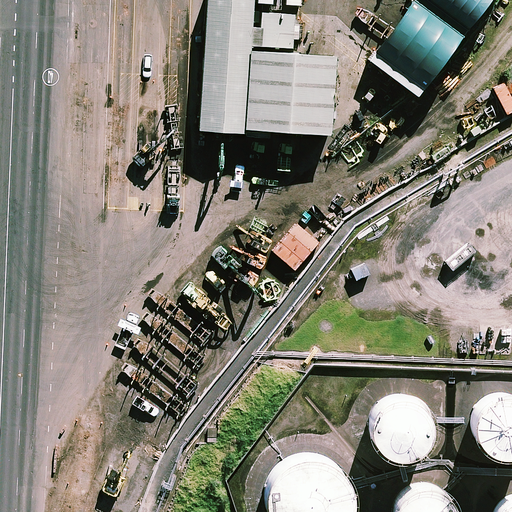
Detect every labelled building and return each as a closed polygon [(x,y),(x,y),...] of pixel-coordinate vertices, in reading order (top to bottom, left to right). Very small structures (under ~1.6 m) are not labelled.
[(200,0),(199,125),(246,125),(248,49),(248,0),(200,0)] [(492,0),(413,0),(370,59),(422,97),(492,0)] [(331,50),(248,49),(246,125),(330,127),(331,50)] [(405,458),(408,458),(412,457),(415,457),(418,456),(421,454),(423,452),(426,450),(428,448),(430,446),(432,443),(434,440),(435,437),(436,434),(436,431),(436,428),(436,424),(436,421),(435,418),(434,415),(432,412),(430,410),(428,407),(426,405),(423,403),(421,401),(418,400),(415,399),(412,398),(408,397),(405,397),(402,398),(399,398),(393,400),(390,402),(387,404),(385,406),(383,408),(381,411),(379,414),(378,417),(377,420),(376,423),(376,426),(376,429),(376,433),(377,436),(378,439),(379,442),(381,444),(383,447),(385,449),(387,451),(390,453),(393,455),(396,456),(399,457),(402,458),(405,458)] [(488,462),(491,462),(495,462),(498,461),(501,460),(504,459),(506,457),(509,455),(511,453),(511,451),(511,412),(509,409),(506,407),(504,406),(501,404),(498,403),(494,402),(491,402),(488,402),(485,402),(482,403),(476,405),(473,406),(470,408),(468,411),(466,413),(464,416),(462,418),(461,421),(460,424),(459,427),(459,431),(459,434),(459,437),(460,440),(461,443),(462,446),(464,449),(466,452),(468,454),(470,456),(473,458),(476,459),(479,461),(482,462),(485,462),(488,462)] [(333,511),(334,507),(335,503),(335,499),(335,495),(334,491),(333,486),(331,482),(329,479),(327,475),(324,472),(321,469),(318,466),(314,464),(311,462),(307,460),(302,459),(298,459),(294,459),(290,459),(285,460),(277,463),(273,465),(270,468),(267,470),(264,473),(261,477),(259,481),(257,484),(256,488),(255,493),(255,497),(255,501),(255,505),(256,510),(256,511),(333,511)] [(445,511),(446,510),(445,507),(445,504),(443,501),(442,498),(440,495),(438,493),(436,491),(433,489),(430,487),(428,485),(425,484),(421,484),(418,483),(415,483),(412,483),(408,484),(402,486),(400,488),(397,490),(395,492),(393,494),(391,497),(389,500),(388,502),(387,505),(386,509),(385,511),(445,511)] [(511,511),(511,491),(510,491),(507,491),(504,492),(500,492),(494,494),(492,496),(489,498),(487,500),(485,502),(483,505),(481,508),(479,511),(511,511)]
